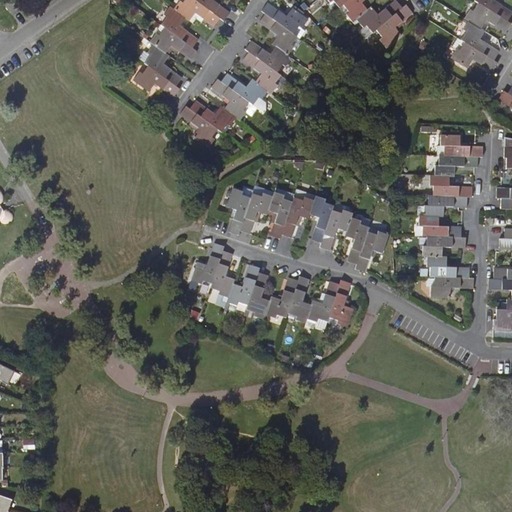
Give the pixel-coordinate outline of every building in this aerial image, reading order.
[(17,7),(12,0),(8,0),(4,3),(10,11),(17,7)] [(174,9),(185,18),(189,21),(195,13),(214,26),(220,18),(195,0),(185,0),(183,3),(180,1),(174,9)] [(195,0),(220,18),(223,21),(230,12),(213,0),(195,0)] [(348,0),(340,7),(339,8),(345,15),(347,14),(353,22),(357,19),(368,10),(362,2),(364,0),(348,0)] [(372,7),(368,10),(357,19),(363,27),(366,25),(372,32),(376,29),(402,7),(396,0),(395,0),(378,14),(372,7)] [(511,11),(493,0),(474,0),(478,3),(507,20),(508,20),(511,13),(511,11)] [(261,11),(265,14),(300,39),(305,31),(302,28),(308,19),(292,8),(288,14),(286,16),(267,2),(261,11)] [(464,18),(468,20),(481,28),(486,19),(506,32),(511,23),(508,20),(507,20),(478,3),(473,10),(470,9),(464,18)] [(406,4),(402,7),(376,29),(382,37),(379,39),(386,47),(401,35),(397,30),(395,27),(413,12),(406,4)] [(161,25),(164,27),(192,48),(198,39),(180,26),(185,18),(174,9),(170,6),(164,15),(167,17),(161,25)] [(272,44),(276,46),(288,55),(294,47),(296,48),(302,40),(300,39),(265,14),(260,22),(278,36),(272,44)] [(485,30),(481,28),(468,20),(463,29),(466,31),(460,40),(494,60),(499,51),(479,39),(485,30)] [(154,45),(165,53),(171,45),(190,59),(196,50),(192,48),(164,27),(159,36),(156,33),(150,42),(153,45),(154,45)] [(460,40),(458,38),(453,46),(456,49),(451,57),(467,68),(470,62),(472,59),(492,71),(498,63),(494,60),(460,40)] [(288,55),(276,46),(270,54),(251,41),(245,49),(249,52),(277,72),(283,64),(285,66),(292,57),(288,55)] [(138,59),(148,66),(149,66),(176,86),(182,78),(163,64),(169,56),(165,53),(154,45),(153,45),(147,54),(144,51),(138,59)] [(262,74),(256,82),(267,91),(271,94),(277,85),(282,88),(287,80),(277,72),(249,52),(243,60),(262,74)] [(180,89),(176,86),(149,66),(148,66),(142,74),(139,72),(133,80),(149,92),(153,86),(155,84),(174,97),(180,89)] [(267,91),(256,82),(252,79),(246,87),(227,74),(221,82),(256,107),(263,112),(266,109),(266,102),(262,99),(267,91)] [(230,101),(224,109),(236,118),(240,121),(246,112),(249,114),(250,112),(252,113),(256,107),(221,82),(218,79),(211,87),(230,101)] [(511,95),(508,93),(504,91),(499,99),(509,106),(511,107),(511,95)] [(236,118),(224,109),(220,106),(214,114),(196,101),(190,109),(217,129),(221,132),(227,124),(229,126),(236,118)] [(199,128),(197,131),(193,136),(208,148),(214,139),(211,137),(217,129),(190,109),(186,106),(180,114),(199,128)] [(483,147),(470,146),(459,146),(459,142),(460,136),(440,135),(440,146),(437,146),(437,155),(438,155),(477,157),(478,157),(482,157),(483,147)] [(434,175),(449,176),(454,176),(454,166),(477,167),(478,157),(477,157),(438,155),(438,165),(435,165),(434,175)] [(449,186),(449,176),(434,175),(430,175),(429,186),(433,186),(433,195),(467,197),(471,197),(472,187),(449,186)] [(255,185),(251,198),(240,230),(250,234),(257,211),(267,215),(268,210),(274,191),(255,185)] [(274,191),(268,210),(278,213),(271,236),(280,239),(281,235),(295,193),(275,187),(274,191)] [(0,219),(0,220),(3,222),(5,222),(8,222),(10,221),(12,219),(13,215),(12,212),(10,210),(7,209),(3,209),(0,204),(2,203),(3,200),(4,197),(4,193),(2,190),(0,188),(0,219)] [(496,198),(501,198),(511,198),(511,188),(497,188),(496,198)] [(239,235),(240,230),(251,198),(242,195),(243,192),(232,189),(227,206),(233,208),(236,210),(229,232),(239,235)] [(315,196),(316,195),(296,189),(295,193),(281,235),(291,237),(298,216),(308,219),(309,214),(315,196)] [(419,215),(438,216),(443,216),(443,206),(466,207),(467,197),(433,195),(428,195),(428,205),(424,205),(424,206),(418,206),(417,215),(419,215)] [(332,211),(333,205),(324,202),(325,199),(315,196),(309,214),(319,217),(311,239),(321,242),(332,211)] [(511,198),(501,198),(500,208),(511,208),(511,198)] [(337,228),(346,231),(351,217),(353,213),(342,210),(341,214),(332,211),(321,242),(320,247),(329,250),(337,228)] [(427,236),(461,237),(461,227),(438,226),(438,216),(419,215),(418,226),(422,226),(422,236),(427,236)] [(368,232),(369,227),(360,224),(361,221),(351,217),(346,231),(345,236),(354,239),(347,261),(356,265),(368,232)] [(355,269),(365,273),(372,250),(376,251),(382,253),(389,234),(378,231),(377,235),(368,232),(356,265),(355,269)] [(427,257),(441,257),(442,247),(465,248),(465,237),(461,237),(427,236),(426,246),(422,246),(422,257),(427,257)] [(511,249),(511,239),(504,239),(499,239),(499,249),(511,249)] [(207,265),(204,264),(198,262),(192,280),(202,284),(203,280),(212,283),(223,251),(224,246),(214,243),(207,265)] [(229,297),(233,284),(235,279),(225,276),(232,254),(223,251),(212,283),(210,288),(219,291),(219,294),(229,297)] [(434,277),(469,278),(469,268),(446,267),(446,257),(441,257),(427,257),(427,267),(430,267),(429,277),(434,277)] [(242,287),(233,284),(229,297),(227,302),(237,305),(238,302),(247,305),(258,272),(260,268),(250,265),(242,287)] [(511,269),(494,269),(493,279),(511,279),(511,269)] [(264,320),(265,315),(269,301),(260,298),(268,276),(258,272),(247,305),(246,309),(255,312),(254,316),(264,320)] [(306,323),(307,318),(311,305),(302,301),(309,279),(299,276),(298,280),(287,313),(296,316),(295,320),(306,323)] [(287,313),(298,280),(288,277),(281,300),(271,296),(269,301),(265,315),(275,318),(277,315),(286,318),(287,313)] [(474,278),(469,278),(434,277),(434,287),(431,287),(430,297),(449,298),(450,292),(450,288),(468,289),(473,289),(474,278)] [(511,279),(493,279),(489,279),(488,289),(511,290),(511,300),(511,299),(511,279)] [(341,280),(339,284),(329,317),(338,320),(337,323),(347,327),(353,309),(346,306),(343,305),(350,283),(341,280)] [(327,321),(329,317),(339,284),(330,281),(322,303),(312,300),(311,305),(307,318),(317,322),(318,319),(327,321)] [(493,320),(493,330),(511,330),(511,299),(511,300),(506,300),(506,310),(496,309),(496,320),(493,320)] [(0,380),(1,381),(7,384),(10,385),(14,387),(20,375),(14,371),(0,364),(0,380)] [(0,509),(7,511),(12,500),(0,495),(0,509)]
